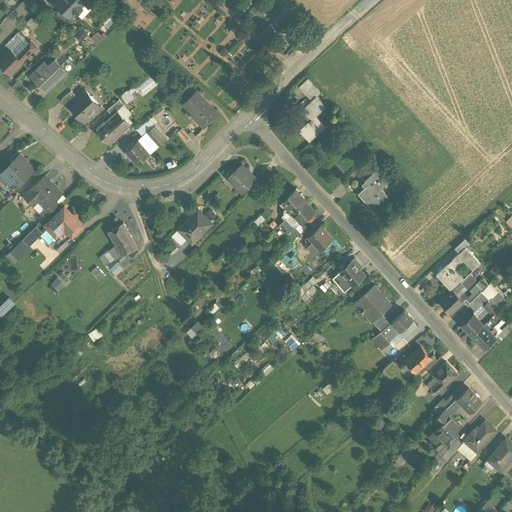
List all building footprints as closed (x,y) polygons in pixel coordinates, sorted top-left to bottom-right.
[(85,0),(58,0),(56,2),(70,16),(75,11),(75,12),(76,11),(77,12),(82,7),(81,6),(85,1),(86,1),(85,0)] [(101,29),(92,35),(97,43),(106,37),(101,29)] [(18,32),(6,44),(11,48),(17,54),(28,43),(18,32)] [(37,46),(31,40),(28,43),(34,49),(37,46)] [(28,43),(17,54),(23,60),(34,49),(28,43)] [(11,48),(0,59),(0,61),(11,72),(23,60),(17,54),(11,48)] [(45,62),(37,69),(41,73),(35,78),(45,88),(60,73),(65,68),(56,59),(49,66),(45,62)] [(65,68),(60,73),(64,77),(69,72),(65,68)] [(37,69),(32,74),(35,78),(41,73),(37,69)] [(60,73),(45,88),(49,92),(64,77),(60,73)] [(308,78),(299,86),(312,99),(316,96),(320,91),(308,78)] [(87,88),(78,96),(77,95),(69,103),(79,114),(78,114),(84,122),(102,105),(101,106),(87,90),(87,89),(87,88)] [(72,90),(61,99),(66,105),(69,103),(77,95),(72,90)] [(219,111),(197,90),(184,103),(203,122),(206,125),(208,124),(219,111)] [(312,99),(300,110),(309,120),(299,129),(310,141),(326,126),(316,115),(326,106),(316,96),(312,99)] [(119,99),(108,109),(112,114),(118,109),(124,104),(119,99)] [(112,114),(97,128),(110,143),(131,124),(118,109),(112,114)] [(156,120),(152,115),(147,119),(152,123),(156,120)] [(145,121),(136,128),(144,137),(146,135),(145,134),(148,131),(151,128),(145,121)] [(208,124),(198,134),(202,138),(212,128),(208,124)] [(151,128),(148,131),(160,145),(165,140),(153,126),(151,128)] [(182,128),(178,132),(186,141),(190,137),(182,128)] [(139,139),(126,150),(138,164),(150,153),(139,139)] [(13,163),(1,175),(14,188),(35,168),(20,153),(11,161),(13,163)] [(242,163),(228,178),(242,192),(257,177),(242,163)] [(380,166),(365,179),(369,183),(359,192),(368,203),(370,201),(376,207),(389,196),(381,187),(391,179),(380,166)] [(45,175),(25,194),(34,203),(43,194),(51,202),(55,199),(62,192),(45,175)] [(296,187),(281,200),(292,213),(293,211),(307,199),(296,187)] [(215,198),(208,191),(202,197),(209,204),(215,198)] [(51,202),(45,207),(50,212),(59,203),(55,199),(51,202)] [(307,199),(293,211),(299,218),(302,221),(315,209),(307,199)] [(65,206),(47,224),(57,234),(62,229),(68,229),(73,234),(83,224),(65,206)] [(198,208),(178,228),(187,237),(193,242),(212,222),(198,208)] [(292,213),(286,218),(292,224),(299,218),(293,211),(292,213)] [(292,224),(286,218),(280,223),(287,231),(293,225),(292,224)] [(123,222),(110,230),(118,245),(123,253),(137,246),(123,222)] [(287,231),(280,223),(271,232),(278,239),(287,231)] [(320,225),(309,235),(321,248),(332,238),(320,225)] [(178,228),(170,236),(179,245),(187,237),(178,228)] [(62,229),(57,234),(64,242),(73,234),(68,229),(62,229)] [(465,239),(455,248),(459,253),(466,247),(470,244),(465,239)] [(12,250),(18,256),(26,248),(24,246),(26,244),(22,240),(12,250)] [(123,253),(118,245),(100,258),(106,267),(108,265),(123,253)] [(459,253),(436,275),(451,290),(453,289),(452,288),(464,278),(455,268),(464,260),(473,270),(481,263),(466,247),(459,253)] [(123,253),(108,265),(112,270),(126,256),(123,253)] [(352,260),(341,270),(352,284),(365,273),(360,268),(363,266),(355,256),(351,259),(352,260)] [(105,276),(97,266),(90,271),(99,281),(105,276)] [(352,284),(341,270),(334,276),(345,290),(352,284)] [(65,284),(57,277),(51,283),(58,291),(65,284)] [(461,282),(453,289),(457,292),(464,285),(461,282)] [(374,284),(366,292),(356,301),(362,308),(361,309),(373,320),(382,312),(391,303),(390,303),(380,291),(374,284)] [(314,285),(302,297),(312,307),(324,295),(314,285)] [(481,291),(475,285),(470,290),(476,296),(481,291)] [(457,292),(453,289),(451,290),(440,301),(452,313),(465,301),(457,292)] [(490,299),(481,291),(476,296),(469,304),(476,310),(482,305),(484,307),(485,306),(489,310),(493,314),(498,308),(490,299)] [(504,303),(495,294),(490,299),(498,308),(504,303)] [(0,305),(0,314),(1,315),(14,303),(9,297),(0,305)] [(405,309),(392,320),(400,330),(413,318),(405,309)] [(489,310),(482,317),(482,318),(480,319),(484,322),(493,314),(489,310)] [(387,318),(382,312),(373,320),(378,326),(387,318)] [(480,319),(474,312),(462,323),(472,334),(484,322),(480,319)] [(511,329),(511,318),(501,330),(502,332),(497,337),(501,340),(511,329)] [(199,319),(187,330),(193,336),(205,325),(199,319)] [(392,320),(381,330),(390,339),(400,330),(392,320)] [(497,337),(484,322),(472,334),(485,348),(497,337)] [(390,339),(381,330),(372,338),(382,349),(391,341),(390,339)] [(421,345),(406,359),(416,371),(424,364),(431,358),(431,357),(421,345)] [(433,355),(431,357),(431,358),(424,364),(428,369),(438,360),(433,355)] [(401,369),(393,360),(383,368),(391,378),(401,369)] [(446,361),(441,366),(439,364),(435,368),(437,369),(433,373),(438,379),(434,383),(436,385),(433,388),(437,392),(458,374),(446,361)] [(456,397),(451,403),(456,408),(457,407),(466,416),(482,401),(468,386),(456,397)] [(445,400),(442,403),(446,408),(449,404),(451,403),(456,397),(452,393),(445,400)] [(443,398),(433,408),(435,410),(442,403),(445,400),(443,398)] [(442,403),(435,410),(439,414),(445,409),(446,408),(442,403)] [(449,413),(445,409),(439,414),(439,415),(445,421),(432,433),(432,437),(435,440),(438,440),(441,437),(445,440),(454,431),(461,425),(449,413)] [(486,419),(476,430),(474,428),(464,439),(478,451),(497,429),(486,419)] [(454,431),(445,440),(450,446),(458,437),(459,436),(454,431)] [(450,446),(448,448),(454,453),(463,442),(458,437),(450,446)] [(511,442),(506,437),(488,458),(495,464),(501,470),(511,458),(511,457),(511,442)] [(450,446),(445,440),(442,443),(443,444),(448,449),(448,448),(450,446)] [(448,449),(443,444),(442,443),(441,443),(436,448),(442,455),(448,449)] [(391,476),(402,487),(420,468),(409,458),(391,476)] [(495,464),(488,458),(485,462),(492,468),(495,464)] [(511,458),(501,470),(506,474),(508,471),(511,466),(511,458)]
